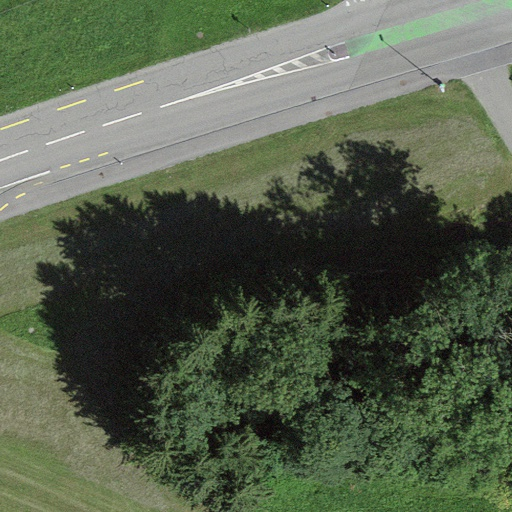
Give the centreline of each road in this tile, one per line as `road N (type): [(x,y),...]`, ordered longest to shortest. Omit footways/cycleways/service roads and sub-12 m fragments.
road 1 (tertiary): [(0,163),(442,22)]
road 2 (track): [(442,22),(511,124)]
